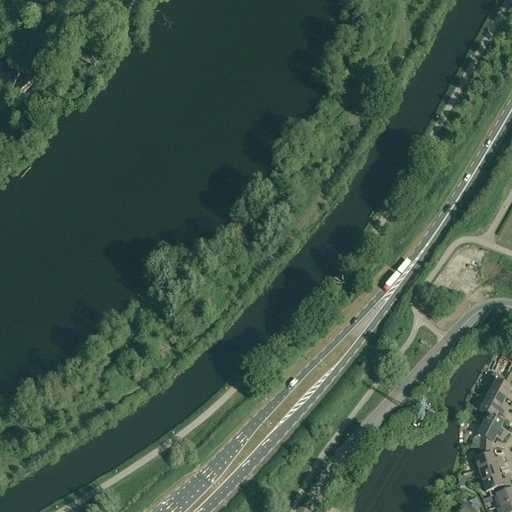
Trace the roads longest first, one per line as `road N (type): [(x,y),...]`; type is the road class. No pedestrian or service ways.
road 1 (primary): [(449,212),(170,511)]
road 2 (primary): [(207,511),(358,343),(449,212)]
road 3 (unclassified): [(511,307),(485,307),(470,317),(339,460),(313,511)]
road 4 (primary): [(511,108),(449,212)]
